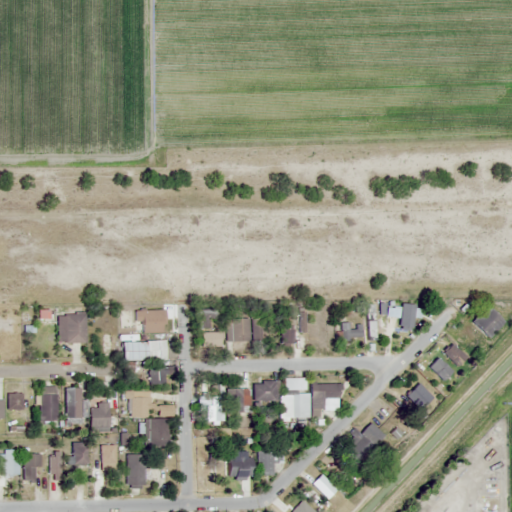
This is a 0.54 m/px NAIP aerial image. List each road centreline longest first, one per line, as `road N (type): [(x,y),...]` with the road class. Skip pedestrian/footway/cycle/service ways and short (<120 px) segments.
road 1 (residential): [(0,506),(261,500),(450,310)]
road 2 (residential): [(185,367),(361,360),(398,368)]
road 3 (residential): [(186,503),(182,303)]
